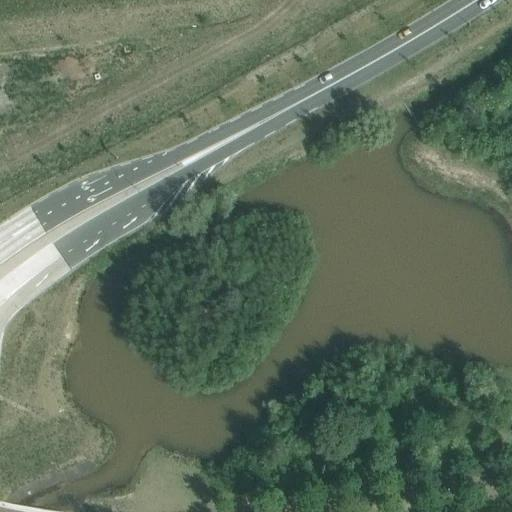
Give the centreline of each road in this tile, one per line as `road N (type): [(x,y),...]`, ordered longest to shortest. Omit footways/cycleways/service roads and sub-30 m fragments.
road 1 (tertiary): [(35,278),(104,227),(505,0)]
road 2 (tertiary): [(474,0),(309,95),(36,227)]
